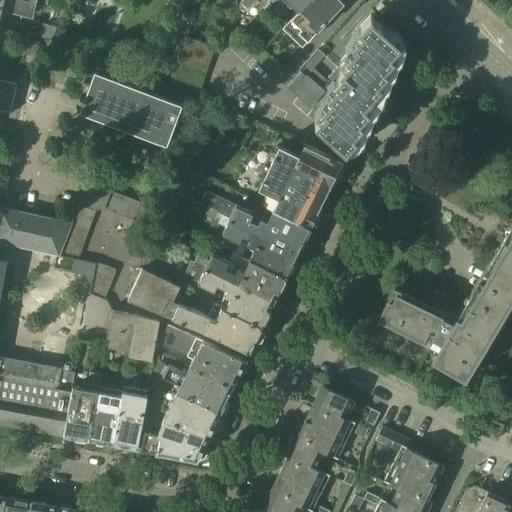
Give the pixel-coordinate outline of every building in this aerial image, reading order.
[(27,0),(0,0),(0,15),(2,8),(32,15),(35,2),(27,0)] [(241,0),(239,8),(245,10),(253,0),(259,0),(265,5),(270,0),(241,0)] [(302,46),(343,1),(341,0),(308,0),(301,9),(283,28),(302,46)] [(291,0),(301,9),(308,0),(291,0)] [(315,122),(345,149),(367,125),(364,121),(373,111),(370,108),(380,97),(377,95),(387,85),(383,81),(393,70),(390,67),(400,56),(396,52),(406,42),(384,22),(380,26),(369,16),(358,28),(361,31),(351,42),(355,46),(328,76),(338,84),(328,95),(332,99),(322,110),(325,112),(315,122)] [(235,39),(228,34),(222,49),(225,50),(235,39)] [(211,62),(216,47),(186,37),(180,52),(211,62)] [(36,57),(40,41),(26,39),(23,54),(36,57)] [(325,55),(317,48),(298,69),(302,72),(306,76),(307,74),(325,55)] [(270,55),(264,49),(258,56),(263,61),(270,55)] [(211,62),(180,52),(175,67),(205,78),(208,71),(211,62)] [(205,78),(175,67),(170,82),(200,93),(205,78)] [(138,123),(170,135),(182,104),(95,71),(85,98),(80,96),(79,100),(120,116),(120,122),(136,128),(138,123)] [(307,74),(306,76),(302,72),(288,87),(311,108),(324,92),(326,91),(307,74)] [(0,110),(11,113),(17,83),(0,79),(0,110)] [(280,144),(269,166),(325,192),(333,176),(340,174),(344,167),(340,161),(341,159),(305,142),(299,154),(280,144)] [(239,152),(254,159),(257,153),(242,146),(239,152)] [(176,161),(185,165),(191,152),(183,148),(176,161)] [(175,163),(169,177),(179,182),(185,168),(175,163)] [(321,215),(317,209),(325,192),(269,166),(259,187),(279,196),(273,208),(310,225),(317,224),(321,215)] [(93,173),(90,182),(112,190),(112,191),(116,181),(93,173)] [(112,190),(90,182),(87,182),(79,203),(97,210),(105,208),(112,190)] [(105,208),(114,212),(121,194),(112,191),(112,190),(105,208)] [(218,212),(298,250),(303,240),(308,240),(312,231),(310,226),(310,225),(273,208),(264,203),(256,222),(249,218),(252,212),(207,190),(201,203),(218,212)] [(123,216),(130,197),(121,194),(114,212),(123,216)] [(130,197),(123,216),(131,218),(138,200),(130,197)] [(169,219),(176,203),(166,198),(159,215),(169,219)] [(124,238),(138,243),(141,235),(152,211),(154,206),(138,200),(131,218),(124,238)] [(79,203),(79,205),(76,213),(93,219),(97,210),(79,203)] [(72,222),(11,209),(0,206),(0,243),(58,256),(65,241),(72,222)] [(235,251),(286,276),(287,274),(292,274),(296,265),(295,260),(294,259),(298,250),(218,212),(214,221),(225,226),(222,232),(240,241),(235,251)] [(90,229),(93,219),(76,213),(72,222),(90,229)] [(69,231),(87,238),(90,229),(72,222),(69,231)] [(511,222),(453,322),(486,341),(511,297),(511,222)] [(83,247),(87,238),(69,231),(65,241),(83,247)] [(65,241),(58,256),(59,256),(60,254),(79,258),(83,247),(65,241)] [(155,252),(158,245),(148,241),(145,248),(155,252)] [(142,256),(151,259),(155,252),(145,248),(142,256)] [(288,281),(285,277),(286,276),(235,251),(233,250),(228,261),(212,253),(209,260),(198,254),(195,260),(274,299),(278,290),(285,289),(288,281)] [(0,422),(63,435),(72,386),(76,363),(0,348),(0,279),(4,260),(0,259),(0,422)] [(142,268),(147,270),(150,262),(141,259),(138,267),(142,268)] [(220,305),(261,324),(268,323),(272,316),(268,310),(274,299),(195,260),(191,259),(184,275),(215,289),(217,283),(228,288),(220,305)] [(96,262),(95,263),(93,277),(92,283),(99,286),(107,266),(96,262)] [(107,266),(99,286),(109,290),(111,285),(118,270),(107,266)] [(248,352),(254,340),(261,338),(264,332),(260,327),(261,324),(220,305),(215,302),(209,315),(185,304),(187,300),(182,297),(186,289),(147,270),(142,268),(127,300),(211,334),(248,352)] [(92,283),(90,293),(105,299),(109,290),(99,286),(92,283)] [(465,377),(486,341),(453,322),(442,316),(445,312),(394,287),(380,317),(430,341),(433,335),(443,340),(432,358),(465,377)] [(114,303),(105,346),(130,351),(138,313),(117,309),(117,304),(114,303)] [(153,359),(160,321),(138,313),(130,351),(129,355),(153,359)] [(190,364),(232,383),(244,358),(205,340),(168,325),(160,342),(184,353),(181,359),(190,364)] [(220,409),(232,383),(190,364),(186,372),(168,363),(162,375),(180,383),(177,389),(220,409)] [(63,435),(88,439),(97,391),(100,374),(89,372),(86,389),(72,386),(63,435)] [(327,378),(324,385),(336,391),(336,389),(339,384),(327,378)] [(345,419),(347,416),(355,399),(336,389),(336,391),(324,385),(323,384),(313,404),(318,406),(345,419)] [(123,389),(122,395),(113,444),(136,449),(147,394),(123,389)] [(155,413),(208,434),(220,409),(177,389),(173,397),(158,391),(152,402),(163,406),(161,410),(157,409),(155,413)] [(122,395),(97,391),(88,439),(113,444),(122,395)] [(306,418),(297,436),(325,449),(324,450),(338,457),(356,421),(347,416),(345,419),(318,406),(311,420),(306,418)] [(366,420),(375,424),(381,411),(373,407),(366,420)] [(207,453),(205,448),(201,446),(208,434),(155,413),(153,412),(150,421),(147,420),(141,449),(196,459),(197,457),(201,459),(205,457),(207,453)] [(485,416),(479,430),(497,438),(503,423),(485,416)] [(355,433),(364,437),(368,429),(359,424),(355,433)] [(383,425),(380,432),(395,440),(398,432),(383,425)] [(391,446),(395,440),(380,432),(376,439),(391,446)] [(402,443),(409,447),(412,440),(398,432),(395,440),(402,443)] [(316,466),(324,450),(325,449),(297,436),(293,434),(283,453),(288,455),(315,469),(316,466)] [(427,447),(412,440),(409,447),(424,454),(427,447)] [(430,477),(438,461),(424,454),(409,447),(402,443),(385,479),(399,486),(400,484),(427,498),(436,480),(430,477)] [(427,447),(424,454),(438,461),(442,454),(427,447)] [(283,476),(276,491),(303,504),(303,505),(317,511),(328,511),(330,510),(316,503),(330,473),(316,466),(315,469),(288,455),(279,474),(283,476)] [(338,494),(346,498),(358,471),(350,467),(344,480),(345,480),(338,494)] [(390,504),(406,511),(425,511),(431,500),(427,498),(400,484),(399,486),(391,502),(390,504)] [(511,511),(511,507),(505,505),(508,500),(476,485),(467,488),(455,511),(511,511)] [(299,511),(303,505),(303,504),(276,491),(271,488),(262,507),(266,510),(271,511),(299,511)] [(406,511),(390,504),(391,502),(367,490),(363,498),(378,505),(374,511),(406,511)] [(358,509),(363,498),(355,494),(350,505),(358,509)] [(28,511),(31,501),(5,496),(2,511),(28,511)] [(56,511),(57,505),(31,501),(28,511),(56,511)]
